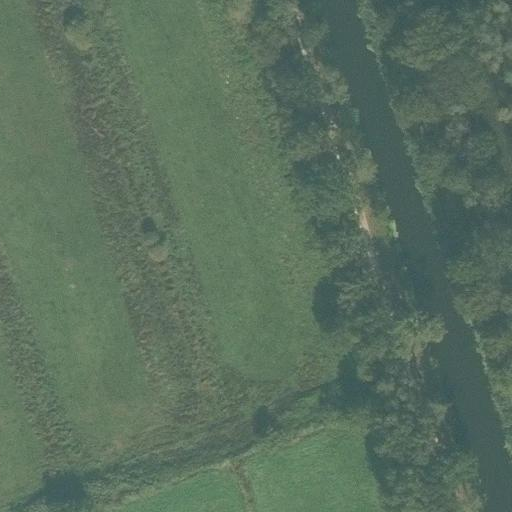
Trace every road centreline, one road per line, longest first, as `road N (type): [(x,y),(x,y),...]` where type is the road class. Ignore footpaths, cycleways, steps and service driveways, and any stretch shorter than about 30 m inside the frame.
road 1 (track): [(455,511),(286,0)]
road 2 (track): [(393,0),(511,354)]
